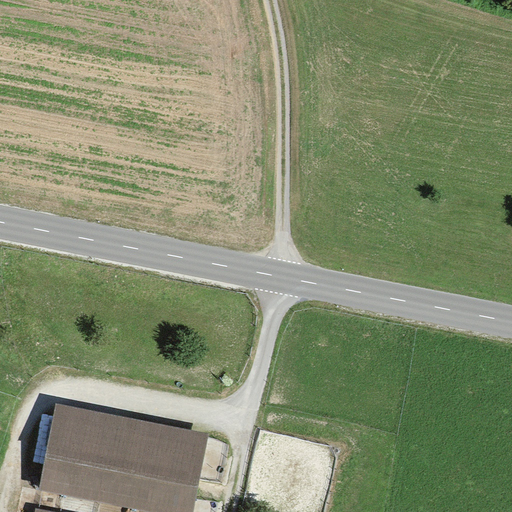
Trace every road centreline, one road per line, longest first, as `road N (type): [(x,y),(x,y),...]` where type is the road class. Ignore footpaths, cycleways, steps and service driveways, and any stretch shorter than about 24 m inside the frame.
road 1 (tertiary): [(0,216),(511,315)]
road 2 (track): [(227,511),(275,270),(278,39),(270,0)]
